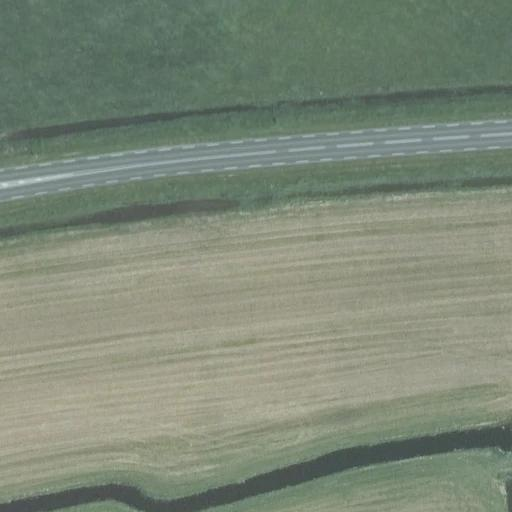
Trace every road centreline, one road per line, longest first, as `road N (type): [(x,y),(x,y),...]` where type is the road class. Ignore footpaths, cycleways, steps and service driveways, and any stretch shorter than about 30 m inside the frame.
road 1 (primary): [(143,164),(511,133)]
road 2 (primary): [(0,194),(143,164)]
road 3 (primary): [(143,164),(0,176)]
